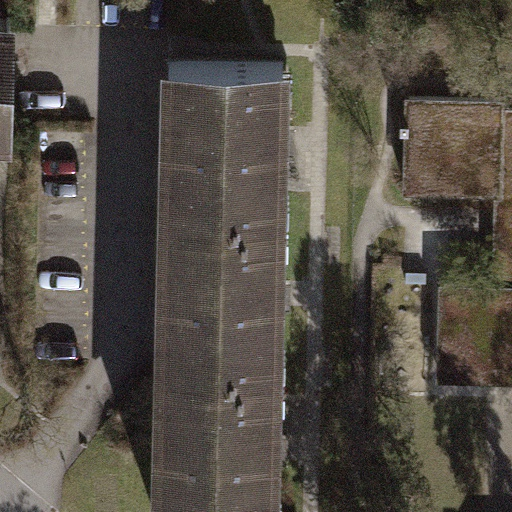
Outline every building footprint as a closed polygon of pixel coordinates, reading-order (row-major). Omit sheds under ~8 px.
[(28,26),(0,25),(0,137),(26,138),(28,26)] [(288,219),(293,60),(181,57),(176,216),(288,219)] [(511,98),(410,97),(410,119),(402,119),(402,128),(409,128),(407,187),(498,189),(497,284),(443,283),(442,374),(511,375),(511,98)] [(283,379),(288,219),(176,216),(170,375),(283,379)] [(278,511),(283,379),(170,375),(165,511),(278,511)]
